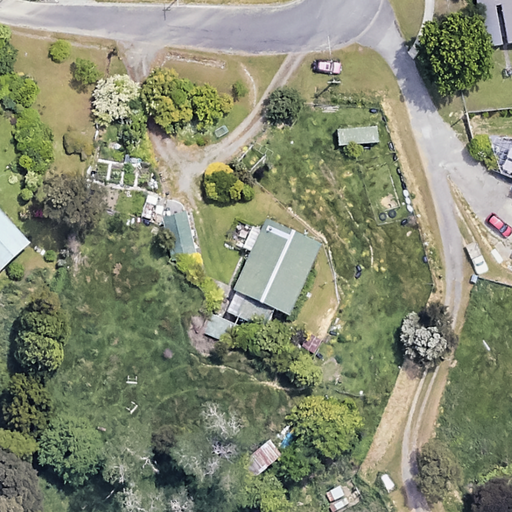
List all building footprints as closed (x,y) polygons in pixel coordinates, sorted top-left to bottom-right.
[(511,0),(472,0),(476,19),(502,16),(506,42),(511,41),(511,0)] [(375,142),(375,127),(336,128),(337,143),(375,142)] [(0,268),(27,244),(0,213),(0,268)] [(196,263),(185,214),(160,220),(171,269),(196,263)] [(320,249),(265,222),(222,309),(261,329),(271,308),(287,315),(320,249)]
